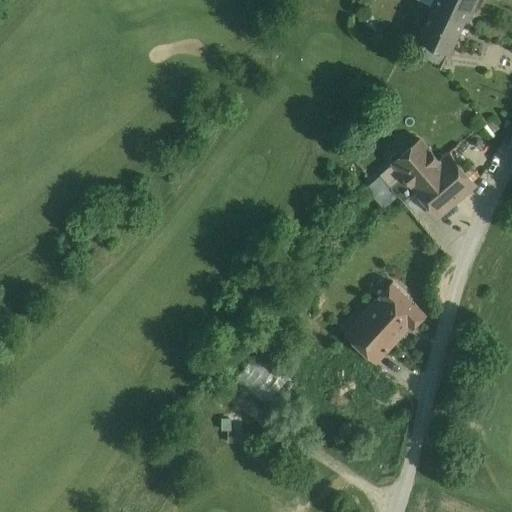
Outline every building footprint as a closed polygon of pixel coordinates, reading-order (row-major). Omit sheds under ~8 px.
[(433,0),(431,5),(434,7),(419,38),(430,43),(448,52),(449,52),(464,19),(465,19),(469,10),(471,11),(476,0),(433,0)] [(448,52),(430,43),(424,56),(442,64),(448,52)] [(439,161),(420,139),(394,162),(402,171),(417,189),(439,214),(475,184),(448,153),(439,161)] [(394,162),(380,173),(388,182),(402,171),(394,162)] [(402,171),(388,182),(404,201),(417,189),(402,171)] [(425,314),(392,282),(379,295),(410,325),(412,326),(425,314)] [(379,295),(346,332),(377,360),(410,325),(379,295)] [(272,396),(280,375),(246,362),(238,383),(272,396)]
